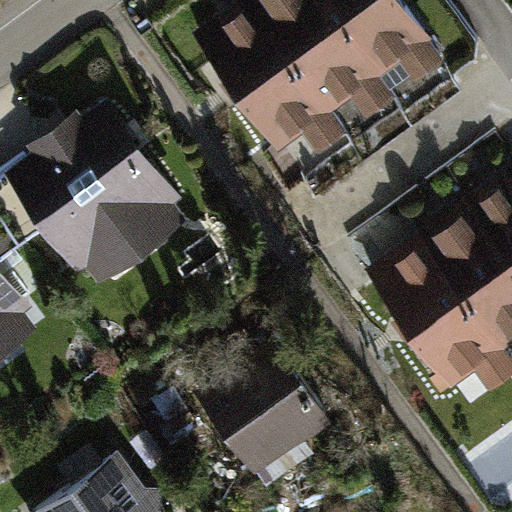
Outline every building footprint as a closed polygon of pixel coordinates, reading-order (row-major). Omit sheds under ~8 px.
[(420,0),(265,0),(203,45),(277,147),(441,29),(420,0)] [(105,87),(5,155),(93,282),(193,214),(105,87)] [(511,181),(369,284),(443,386),(511,336),(511,181)] [(0,232),(0,331),(48,295),(0,232)] [(343,410),(287,337),(200,403),(256,476),(343,410)] [(173,511),(126,453),(53,511),(173,511)]
